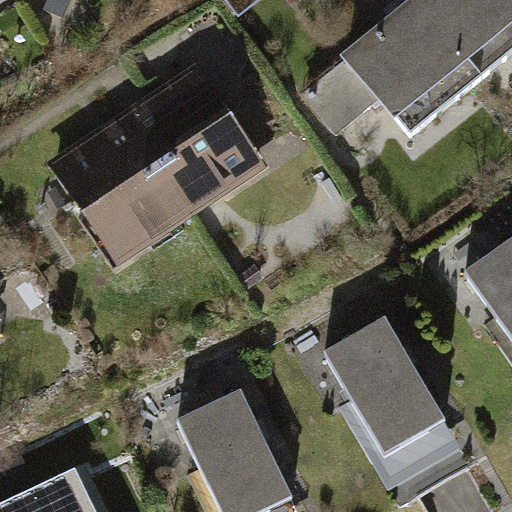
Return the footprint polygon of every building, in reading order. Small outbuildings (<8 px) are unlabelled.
[(0,0),(0,11),(16,0),(0,0)] [(284,0),(302,20),(325,0),(284,0)] [(511,0),(434,0),(426,7),(495,97),(511,83),(511,0)] [(347,67),(416,157),(495,97),(426,7),(347,67)] [(127,129),(194,235),(268,189),(200,83),(127,129)] [(121,282),(194,235),(127,129),(54,176),(121,282)] [(511,258),(459,294),(511,370),(511,258)] [(319,373),(396,511),(471,472),(394,332),(319,373)] [(173,444),(203,511),(302,511),(255,407),(173,444)] [(87,511),(73,479),(6,509),(7,511),(87,511)]
